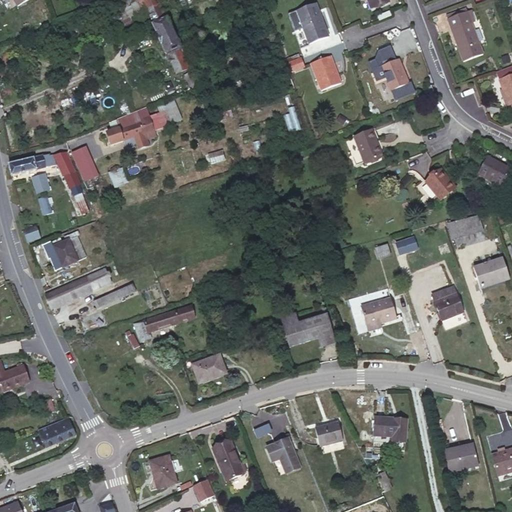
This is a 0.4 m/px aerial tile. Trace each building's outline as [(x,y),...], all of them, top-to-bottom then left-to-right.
[(147,5),(155,23),(165,18),(159,5),(166,2),(165,0),(138,0),(142,7),(147,5)] [(389,1),(388,0),(367,0),(371,9),(389,1)] [(329,37),(316,3),(296,10),(309,45),(329,37)] [(447,15),(448,18),(467,11),(466,8),(447,15)] [(483,54),(471,23),(475,22),(471,10),(467,11),(448,18),(463,62),(483,54)] [(181,48),(167,17),(165,18),(155,23),(152,24),(157,35),(156,35),(161,45),(162,44),(166,55),(168,54),(180,49),(181,48)] [(188,69),(180,49),(168,54),(176,73),(188,69)] [(285,59),(287,64),(301,59),(298,54),(285,59)] [(341,83),(331,56),(310,63),(321,91),(341,83)] [(304,68),(301,59),(287,64),(290,73),(304,68)] [(409,84),(399,59),(380,67),(390,91),(409,84)] [(511,66),(497,72),(509,106),(511,105),(511,106),(511,66)] [(197,87),(190,72),(184,75),(192,89),(197,87)] [(178,106),(150,117),(154,130),(182,121),(178,106)] [(283,109),(289,133),(300,130),(294,106),(283,109)] [(111,145),(154,130),(150,117),(147,108),(116,120),(119,129),(107,133),(111,145)] [(382,157),(372,130),(345,140),(355,165),(363,162),(364,164),(382,157)] [(219,140),(207,139),(206,161),(223,162),(224,150),(218,150),(219,140)] [(71,153),(83,182),(93,178),(80,149),(71,153)] [(50,154),(8,164),(11,176),(57,165),(64,178),(65,177),(73,197),(83,193),(80,185),(81,185),(75,172),(76,171),(67,151),(50,155),(50,154)] [(172,160),(176,176),(196,170),(191,155),(172,160)] [(501,187),(511,169),(487,156),(478,174),(501,187)] [(108,172),(114,188),(128,183),(123,167),(108,172)] [(456,188),(440,168),(425,182),(440,200),(456,188)] [(49,189),(45,174),(32,178),(37,193),(49,189)] [(404,187),(412,179),(408,176),(401,183),(404,187)] [(89,212),(82,193),(74,196),(81,215),(89,212)] [(51,196),(38,200),(42,215),(52,212),(49,203),(53,202),(51,196)] [(482,231),(478,217),(448,225),(452,239),(482,231)] [(28,241),(40,237),(36,226),(23,231),(28,241)] [(502,232),(511,262),(511,251),(508,240),(511,239),(508,229),(502,232)] [(62,269),(75,263),(79,262),(79,261),(86,258),(77,236),(79,235),(78,231),(43,246),(49,259),(51,258),(56,271),(62,269)] [(398,256),(415,251),(410,235),(393,240),(398,256)] [(391,255),(387,245),(374,249),(378,259),(391,255)] [(509,278),(503,259),(474,268),(480,288),(509,278)] [(65,277),(78,271),(75,263),(62,269),(65,277)] [(51,308),(110,282),(104,268),(46,295),(51,308)] [(122,298),(135,292),(132,285),(118,291),(122,298)] [(444,291),(447,299),(456,295),(453,287),(444,291)] [(118,291),(94,301),(98,309),(122,298),(118,291)] [(431,296),(441,320),(463,312),(456,295),(447,299),(444,291),(431,296)] [(396,319),(390,299),(361,307),(366,327),(381,323),(396,319)] [(195,318),(191,306),(134,324),(140,341),(150,339),(148,332),(195,318)] [(464,313),(443,322),(446,329),(467,321),(464,313)] [(335,343),(327,314),(298,323),(296,314),(281,318),(289,347),(318,339),(321,348),(335,343)] [(139,345),(133,333),(131,335),(128,330),(124,332),(124,334),(131,346),(132,349),(139,345)] [(130,350),(128,348),(131,346),(124,334),(100,347),(110,365),(117,361),(116,358),(130,350)] [(226,374),(219,354),(192,365),(199,384),(226,374)] [(0,387),(2,392),(29,382),(23,365),(5,372),(0,358),(0,387)] [(55,410),(51,400),(40,403),(44,414),(55,410)] [(46,448),(76,435),(68,418),(38,430),(46,448)] [(405,442),(406,420),(375,418),(374,436),(392,437),(392,441),(405,442)] [(342,441),(337,423),(315,428),(319,447),(342,441)] [(300,468),(288,439),(266,447),(272,462),(280,459),(285,473),(300,468)] [(243,474),(230,442),(213,449),(226,481),(243,474)] [(478,467),(473,443),(444,450),(449,474),(478,467)] [(511,471),(511,449),(504,452),(499,454),(491,456),(497,476),(511,471)] [(177,483),(169,455),(151,460),(155,475),(153,475),(157,488),(177,483)] [(204,480),(199,466),(190,469),(195,483),(200,481),(201,480),(202,480),(204,480)] [(392,488),(385,472),(378,475),(385,491),(392,488)] [(192,486),(200,502),(214,495),(207,479),(192,486)] [(399,502),(392,488),(385,491),(392,505),(399,502)] [(20,511),(17,503),(0,509),(0,511),(20,511)]
